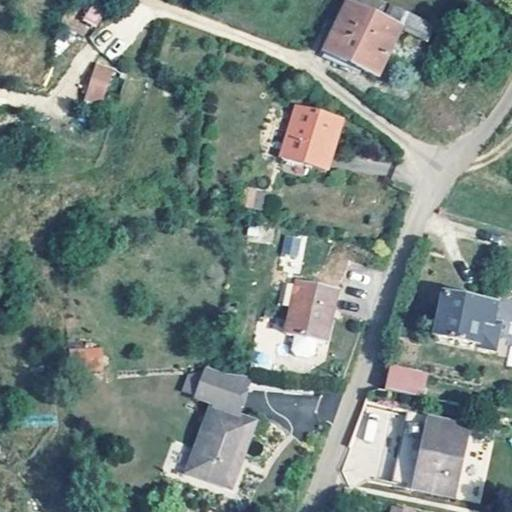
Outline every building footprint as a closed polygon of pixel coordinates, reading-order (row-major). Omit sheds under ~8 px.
[(392,24),(342,4),(321,52),(371,74),(392,24)] [(88,5),(82,20),(97,26),(103,11),(88,5)] [(95,61),(83,99),(103,105),(115,67),(95,61)] [(461,82),(457,79),(444,97),(449,101),(461,82)] [(329,115),(294,103),(277,157),(321,170),(328,146),(320,144),(329,115)] [(337,117),(329,115),(320,144),(328,146),(337,117)] [(301,257),(305,237),(285,232),(281,253),(301,257)] [(511,266),(504,264),(498,285),(511,288),(511,266)] [(282,334),(290,337),(286,350),(292,355),(303,357),(309,355),(313,342),(321,344),(333,292),(294,284),(282,334)] [(493,305),(439,295),(429,337),(484,348),(487,332),(494,333),(497,320),(489,318),(493,305)] [(103,347),(70,347),(70,372),(103,371),(103,347)] [(424,372),(386,365),(381,389),(419,397),(424,372)] [(247,379),(237,378),(220,377),(185,470),(227,485),(251,421),(235,414),(247,379)] [(417,461),(457,469),(466,427),(426,419),(426,412),(404,408),(394,457),(417,461)] [(376,440),(378,416),(364,415),(362,439),(376,440)] [(416,465),(393,460),(390,480),(412,485),(416,465)] [(457,469),(417,461),(416,465),(412,485),(452,493),(457,469)]
